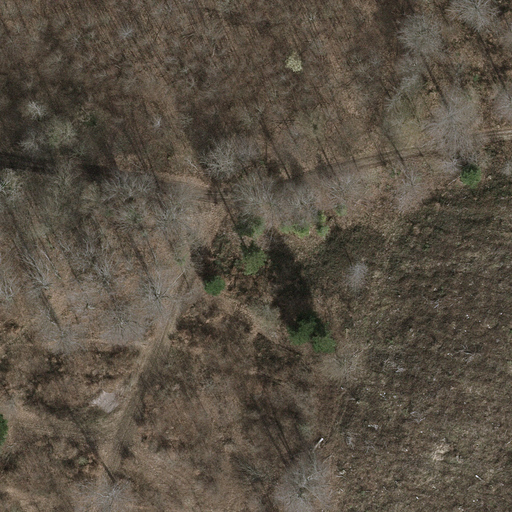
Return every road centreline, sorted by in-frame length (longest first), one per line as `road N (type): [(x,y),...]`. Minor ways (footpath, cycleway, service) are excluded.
road 1 (track): [(511,143),(317,175),(0,137)]
road 2 (track): [(403,0),(385,164)]
